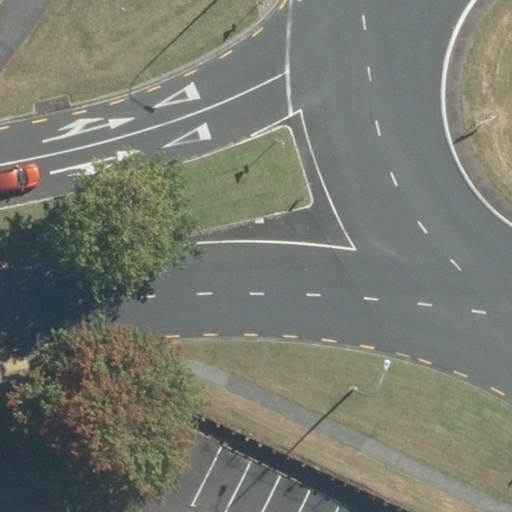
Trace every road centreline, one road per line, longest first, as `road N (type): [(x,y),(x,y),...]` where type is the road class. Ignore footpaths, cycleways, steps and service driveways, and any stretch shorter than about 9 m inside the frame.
road 1 (secondary): [(441,289),(131,295),(0,313)]
road 2 (secondary): [(0,161),(58,151),(282,74),(366,25)]
road 3 (secondary): [(441,289),(393,235),(363,168),(353,97),(366,25)]
